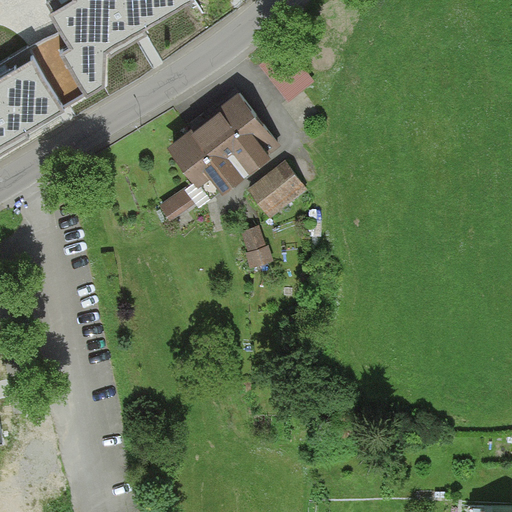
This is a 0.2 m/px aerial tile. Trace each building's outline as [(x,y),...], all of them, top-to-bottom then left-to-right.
[(64,0),(50,8),(71,44),(62,50),(76,73),(85,90),(103,80),(106,48),(188,0),(64,0)] [(52,34),(31,46),(55,86),(76,73),(62,50),(52,34)] [(288,43),(262,61),(289,98),(314,80),(288,43)] [(0,142),(62,105),(33,55),(0,74),(0,142)] [(240,89),(173,141),(211,189),(277,137),(240,89)] [(249,186),(271,215),(308,187),(286,158),(249,186)] [(162,205),(168,217),(195,202),(189,190),(162,205)] [(264,224),(244,230),(253,265),(273,260),(264,224)]
